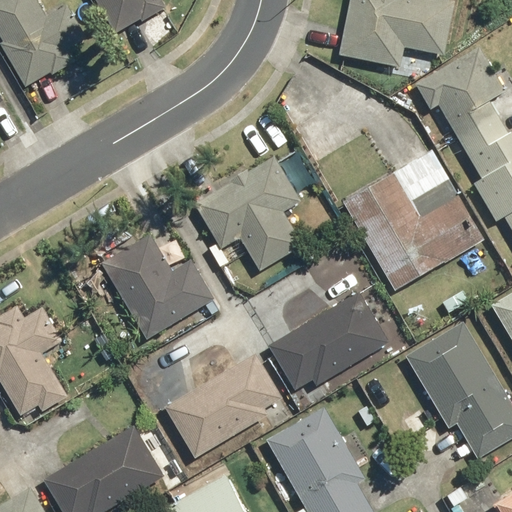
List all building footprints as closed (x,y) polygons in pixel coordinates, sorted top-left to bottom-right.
[(0,0),(0,24),(9,40),(4,42),(30,85),(55,71),(57,74),(81,60),(73,47),(92,36),(73,4),(52,16),(42,0),(0,0)] [(100,0),(120,33),(145,18),(146,20),(171,6),(167,0),(100,0)] [(354,0),(343,54),(405,66),(410,46),(449,54),(459,0),(354,0)] [(484,46),(420,83),(435,109),(443,104),(486,177),(478,182),(501,221),(509,216),(511,221),(511,128),(495,100),(511,90),(484,46)] [(0,105),(9,100),(0,84),(0,105)] [(437,148),(347,201),(400,290),(449,262),(449,263),(490,239),(437,148)] [(244,236),(265,270),(308,244),(288,211),(306,200),(279,155),(253,171),(252,168),(235,178),(236,180),(200,202),(227,247),(244,236)] [(149,229),(113,250),(117,257),(107,262),(151,339),(220,299),(197,259),(178,270),(156,232),(152,235),(149,229)] [(466,287),(443,301),(452,316),(475,302),(466,287)] [(364,291),(273,344),(300,389),(318,379),(322,384),(394,342),(364,291)] [(511,294),(496,304),(511,330),(511,294)] [(0,379),(0,380),(3,378),(25,415),(43,404),(47,411),(73,396),(47,352),(67,340),(47,306),(29,316),(23,305),(0,317),(0,379)] [(511,440),(511,393),(468,320),(410,355),(453,428),(461,423),(483,458),(511,440)] [(170,407),(200,458),(273,414),(270,408),(288,397),(261,353),(170,407)] [(329,406),(271,439),(313,511),(379,511),(362,483),(370,478),(329,406)] [(139,425),(48,479),(67,511),(108,511),(169,476),(139,425)] [(255,511),(232,468),(165,504),(169,511),(255,511)] [(0,511),(51,511),(35,486),(0,506),(0,511)] [(502,511),(511,511),(511,495),(497,504),(502,511)]
